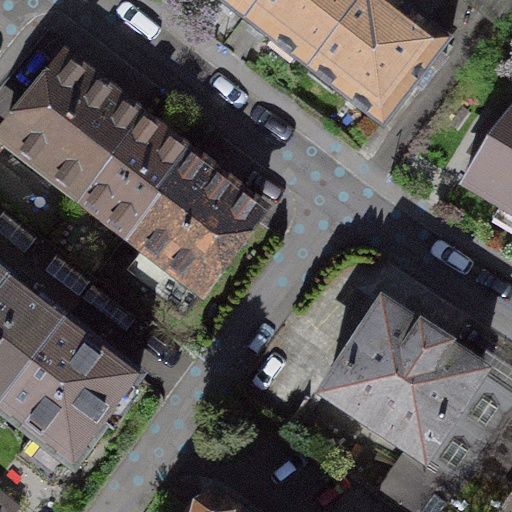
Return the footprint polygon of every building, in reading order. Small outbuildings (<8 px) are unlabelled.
[(246,16),(258,0),(224,0),(231,4),(246,16)] [(258,0),(246,16),(261,28),(308,64),(356,0),(258,0)] [(444,41),(391,0),(356,0),(308,64),(382,121),(413,81),(444,41)] [(511,0),(469,0),(476,5),(501,23),(511,7),(511,0)] [(0,159),(4,154),(72,206),(142,113),(112,90),(65,54),(0,138),(0,159)] [(511,208),(511,110),(493,134),(488,142),(465,180),(511,208)] [(170,134),(142,113),(72,206),(139,257),(210,165),(170,134)] [(235,184),(210,165),(139,257),(207,309),(278,217),(235,184)] [(0,310),(16,289),(0,276),(0,310)] [(83,340),(16,289),(0,310),(0,424),(12,433),(83,340)] [(383,305),(325,393),(407,447),(379,490),(409,511),(448,511),(511,418),(511,392),(481,372),(482,371),(446,347),(448,344),(434,335),(421,326),(419,329),(383,305)] [(150,390),(83,340),(12,433),(79,484),(150,390)] [(511,511),(511,418),(448,511),(511,511)] [(0,511),(20,511),(0,495),(0,511)] [(241,511),(230,504),(229,505),(227,503),(226,501),(223,499),(220,497),(217,496),(215,495),(211,495),(208,495),(206,496),(203,497),(201,499),(198,500),(196,503),(195,505),(193,509),(193,511),(191,510),(189,511),(241,511)]
